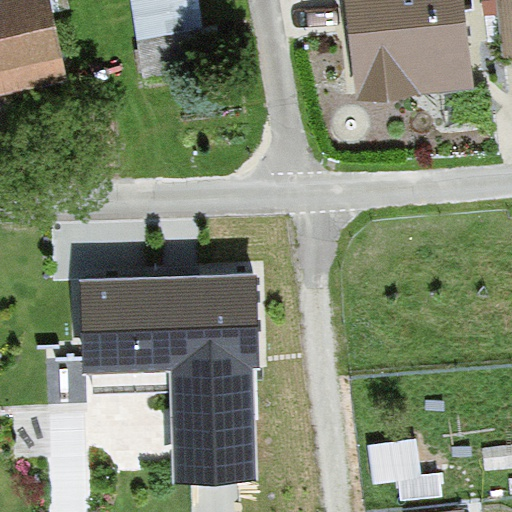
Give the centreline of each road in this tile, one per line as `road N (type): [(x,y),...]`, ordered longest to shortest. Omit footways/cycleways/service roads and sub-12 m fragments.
road 1 (residential): [(302,199),(0,203)]
road 2 (residential): [(302,199),(511,180)]
road 3 (track): [(270,0),(302,199)]
